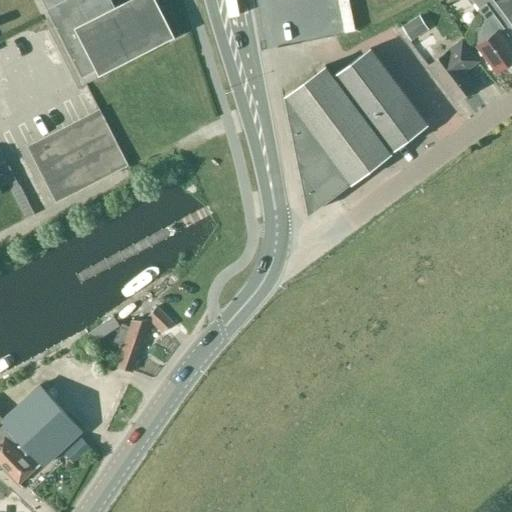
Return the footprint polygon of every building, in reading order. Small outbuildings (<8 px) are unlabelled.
[(154,0),(128,0),(127,1),(115,8),(110,0),(62,0),(46,8),(81,76),(96,69),(98,73),(172,35),(154,0)] [(511,27),(491,0),(471,0),(476,6),(481,15),(481,18),(481,19),(481,21),(480,25),(476,29),(475,30),(475,33),(475,36),(475,39),(475,40),(476,42),(477,43),(475,45),(495,72),(505,65),(508,66),(511,63),(511,27)] [(511,0),(494,0),(493,1),(505,17),(510,14),(511,17),(511,0)] [(418,13),(400,24),(410,40),(428,29),(418,13)] [(460,40),(427,65),(454,101),(474,85),(462,70),(475,60),(460,40)] [(369,47),(331,75),(323,64),(281,94),(303,210),(304,211),(386,152),(385,151),(424,123),(369,47)] [(435,103),(423,86),(410,96),(422,113),(435,103)] [(96,181),(126,166),(97,109),(24,146),(53,203),(96,181)] [(162,333),(173,321),(157,306),(147,316),(149,320),(162,333)] [(119,324),(113,315),(87,333),(93,341),(119,324)] [(142,341),(149,321),(129,321),(127,328),(119,325),(113,342),(120,345),(113,365),(129,371),(141,340),(142,341)] [(34,388),(3,418),(0,414),(0,466),(17,484),(39,463),(42,466),(80,430),(49,399),(47,401),(34,388)] [(73,462),(90,447),(80,437),(64,452),(73,462)]
